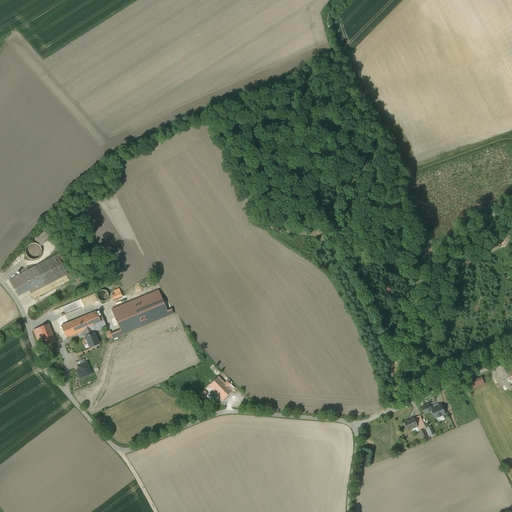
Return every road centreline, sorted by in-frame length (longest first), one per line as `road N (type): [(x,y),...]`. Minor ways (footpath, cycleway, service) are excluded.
road 1 (unclassified): [(355,427),(226,412),(120,450),(45,366),(0,277)]
road 2 (track): [(392,410),(396,342),(434,220)]
road 3 (track): [(393,368),(343,260),(315,236),(281,232)]
road 4 (unclassified): [(355,427),(511,359)]
